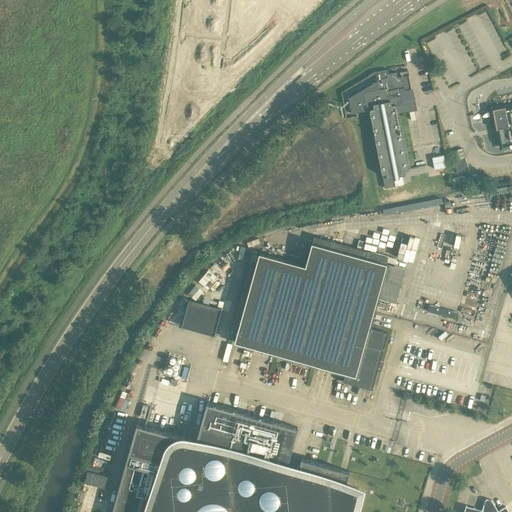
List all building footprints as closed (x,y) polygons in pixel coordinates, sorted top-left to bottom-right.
[(186,0),(183,21),(221,25),(223,0),(186,0)] [(170,123),(179,129),(231,75),(216,60),(219,42),(182,37),(170,123)] [(376,72),(377,80),(349,97),(352,113),(369,109),(384,188),(393,186),(392,177),(393,176),(394,181),(400,179),(399,175),(405,174),(405,170),(409,169),(398,112),(406,111),(416,109),(409,74),(408,74),(407,70),(400,72),(401,76),(398,76),(397,71),(388,72),(388,69),(376,72)] [(497,132),(500,146),(510,144),(510,146),(511,145),(511,108),(506,110),(505,107),(502,107),(493,109),(497,129),(499,128),(500,132),(497,132)] [(451,151),(454,161),(465,157),(462,148),(451,151)] [(465,157),(454,161),(453,161),(457,173),(469,169),(465,157)] [(387,333),(369,327),(387,263),(312,242),(306,265),(259,252),(256,266),(250,265),(232,330),(238,332),(235,341),(346,372),(343,381),(372,389),(387,333)] [(267,253),(302,263),(304,258),(269,248),(267,253)] [(213,334),(220,306),(188,298),(180,325),(213,334)] [(456,319),(458,312),(429,304),(427,311),(456,319)] [(195,443),(184,440),(185,436),(137,423),(121,479),(111,511),(352,511),(359,489),(346,485),(349,471),(347,470),(301,458),(298,472),(286,469),(298,427),(207,402),(195,443)] [(88,471),(85,483),(93,485),(94,485),(108,489),(111,477),(96,473),(95,473),(88,471)] [(496,511),(498,511),(492,500),(489,499),(484,502),(482,510),(466,505),(464,511),(496,511)]
